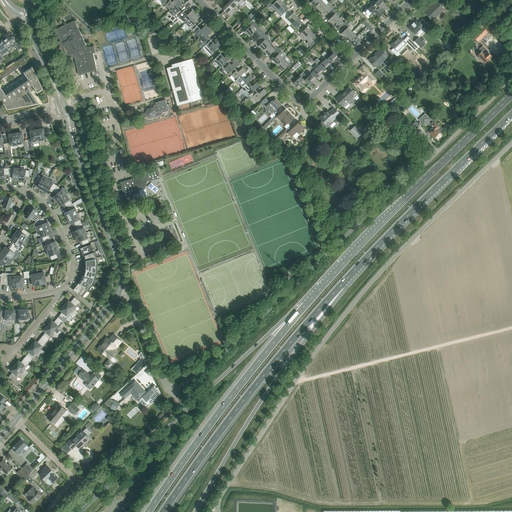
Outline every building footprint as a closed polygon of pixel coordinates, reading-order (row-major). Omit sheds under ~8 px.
[(166,0),(163,3),(162,4),(165,6),(166,5),(170,10),(180,1),(179,0),(174,0),(172,2),(170,0),(166,0)] [(233,0),(229,0),(227,3),(233,9),(235,7),(237,9),(240,7),(238,4),(233,0)] [(276,12),(284,3),(280,0),(276,0),(276,1),(275,0),(272,0),(267,5),(269,8),(271,6),(276,12)] [(325,0),(322,0),(322,1),(316,7),(320,11),(329,3),(325,0)] [(384,3),(380,0),(377,0),(372,5),(377,10),(380,14),(385,9),(387,10),(389,8),(384,3)] [(424,12),(432,20),(439,13),(440,13),(444,9),(445,11),(451,6),(445,0),(444,0),(445,1),(441,5),(436,1),(425,12),(424,12)] [(170,10),(168,12),(172,16),(169,18),(173,22),(177,17),(182,12),(178,8),(183,4),(180,1),(170,10)] [(329,16),(335,10),(337,8),(335,6),(333,7),(329,2),(329,3),(320,11),(325,16),(326,14),(329,16)] [(229,13),(233,9),(227,3),(221,8),(224,10),(222,13),(227,18),(231,15),(229,13)] [(289,8),(284,3),(276,12),(282,19),(288,13),(286,11),(289,8)] [(382,15),(380,14),(377,10),(372,5),(368,9),(367,7),(363,11),(365,12),(369,17),(374,12),(379,17),(382,15)] [(337,12),(335,10),(329,16),(330,18),(328,20),(333,24),(339,18),(335,14),(337,12)] [(182,12),(177,17),(179,19),(184,24),(185,23),(195,14),(192,11),(187,15),(183,11),(184,11),(183,11),(182,12)] [(289,26),(298,18),(293,12),(290,15),(288,13),(282,19),(289,26)] [(131,21),(132,24),(141,22),(138,13),(136,14),(135,13),(129,14),(130,18),(128,18),(129,22),(131,21)] [(184,24),(183,25),(187,30),(189,29),(191,32),(197,26),(193,22),(198,17),(195,14),(185,23),(184,24)] [(303,23),(298,18),(289,26),(294,31),(292,33),(295,35),(296,33),(302,28),(300,25),(303,23)] [(339,27),(341,29),(348,23),(346,21),(344,23),(339,18),(333,24),(337,29),(339,27)] [(419,22),(417,20),(409,28),(415,34),(423,26),(426,29),(429,26),(422,19),(419,22)] [(245,31),(250,37),(259,28),(254,23),(252,20),(246,25),(249,28),(245,31)] [(95,53),(96,53),(94,45),(94,46),(87,48),(75,21),(55,30),(60,42),(63,43),(64,45),(63,48),(68,59),(74,57),(78,75),(97,71),(93,53),(95,53)] [(348,24),(348,23),(341,29),(343,31),(341,33),(346,38),(352,32),(348,28),(353,23),(351,21),(348,24)] [(197,26),(191,32),(193,34),(194,33),(199,38),(209,28),(205,25),(201,30),(197,26)] [(484,26),(473,37),(478,42),(489,31),(484,26)] [(306,38),(312,32),(307,27),(304,29),(302,28),(296,33),(303,40),(306,38)] [(209,28),(199,38),(204,42),(202,43),(205,46),(211,40),(207,36),(212,32),(209,28)] [(258,38),(260,40),(266,35),(259,28),(250,37),(254,42),(258,38)] [(317,37),(312,32),(306,38),(309,41),(306,43),(310,48),(316,42),(314,40),(317,37)] [(357,36),(352,32),(346,38),(350,42),(357,36)] [(1,39),(2,40),(8,49),(11,47),(12,48),(15,46),(18,51),(22,48),(14,36),(15,37),(11,40),(8,35),(5,38),(5,37),(1,39)] [(268,37),(266,35),(260,40),(262,42),(258,46),(264,51),(272,43),(267,38),(268,37)] [(361,41),(357,36),(350,42),(355,47),(361,41)] [(406,43),(400,37),(391,45),(394,48),(391,50),(396,55),(402,49),(400,48),(406,43)] [(425,44),(423,42),(425,40),(422,38),(420,39),(418,37),(413,42),(420,49),(425,44)] [(9,51),(8,49),(2,40),(0,41),(0,51),(3,56),(9,51)] [(211,40),(205,46),(207,48),(208,47),(213,52),(223,43),(219,40),(215,44),(211,40)] [(411,40),(407,44),(412,49),(413,48),(416,52),(420,49),(413,42),(411,40)] [(272,52),(274,54),(280,49),(277,47),(276,48),(272,43),(264,51),(268,56),(272,52)] [(478,55),(485,63),(492,56),(487,52),(488,51),(481,44),(479,46),(480,48),(477,51),(479,53),(478,55)] [(324,51),(321,54),(325,59),(330,64),(331,65),(334,62),(333,61),(337,56),(336,55),(338,53),(333,48),(331,50),(333,52),(329,56),(324,51)] [(389,57),(381,48),(374,55),(375,55),(369,60),(377,68),(389,57)] [(282,52),(280,49),(274,54),(276,56),(272,60),(277,65),(284,59),(286,57),(282,52)] [(221,67),(228,60),(232,56),(229,53),(224,58),(220,53),(214,59),(217,62),(216,63),(221,67)] [(2,103),(6,109),(37,103),(30,93),(29,91),(30,90),(30,91),(31,90),(33,88),(36,92),(41,89),(31,67),(30,68),(26,62),(24,58),(23,59),(22,57),(0,72),(0,99),(3,103),(2,103)] [(228,74),(229,73),(234,68),(239,64),(234,58),(231,62),(228,60),(221,67),(228,74)] [(326,68),(330,64),(325,59),(321,63),(317,58),(314,61),(318,66),(323,71),(324,72),(327,69),(326,68)] [(202,86),(197,69),(196,67),(194,67),(192,59),(172,65),(173,67),(167,68),(177,105),(203,98),(200,87),(202,86)] [(288,64),(284,59),(277,65),(282,71),(286,67),(288,69),(294,64),(291,61),(288,64)] [(311,73),(316,78),(317,79),(320,76),(319,74),(323,71),(318,66),(314,70),(310,65),(307,68),(311,73)] [(369,72),(363,66),(360,68),(363,72),(361,74),(362,75),(360,77),(353,83),(363,93),(368,88),(364,83),(367,80),(372,85),(376,80),(370,74),(368,72),(369,72)] [(236,80),(241,75),(246,71),(243,67),(238,72),(234,68),(229,73),(228,74),(231,76),(232,75),(236,80)] [(379,79),(383,75),(379,70),(375,74),(379,79)] [(312,81),(316,78),(311,73),(307,77),(303,72),(300,75),(304,80),(310,86),(313,83),(312,81)] [(241,75),(236,80),(235,81),(237,84),(239,83),(243,87),(248,82),(253,78),(250,75),(245,79),(241,75)] [(300,84),(304,80),(300,75),(296,79),(291,75),(288,78),(298,88),(301,85),(300,84)] [(248,82),(243,87),(242,88),(245,91),(246,90),(250,95),(255,90),(260,85),(257,82),(252,86),(248,82)] [(233,89),(230,87),(225,91),(232,98),(235,95),(231,91),(233,89)] [(357,96),(350,89),(348,88),(343,92),(343,93),(344,93),(341,95),(340,94),(336,99),(344,108),(349,103),(349,104),(350,104),(351,104),(352,104),(353,103),(354,102),(354,101),(354,100),(354,99),(354,98),(357,96)] [(259,94),(255,90),(250,95),(248,97),(246,99),(248,101),(251,98),(255,103),(267,92),(264,89),(259,94)] [(232,98),(239,106),(241,103),(234,96),(232,98)] [(270,116),(279,107),(278,107),(278,106),(281,104),(276,99),(273,101),(272,100),(270,102),(265,98),(260,103),(265,108),(265,112),(270,116)] [(159,114),(168,111),(169,111),(165,99),(155,102),(156,104),(153,105),(154,107),(147,109),(145,112),(141,114),(142,118),(147,117),(150,119),(154,117),(156,114),(158,113),(159,114)] [(339,119),(338,117),(340,115),(334,108),(330,112),(328,111),(324,115),(323,114),(320,118),(322,121),(321,122),(324,126),(325,125),(327,127),(334,121),(335,123),(339,119)] [(294,118),(285,109),(277,117),(285,126),(284,127),(286,129),(290,126),(288,123),(294,118)] [(428,132),(427,133),(429,135),(430,133),(434,137),(439,132),(442,129),(440,126),(439,127),(434,121),(434,122),(430,118),(430,119),(429,119),(425,114),(419,120),(420,121),(420,122),(420,123),(419,123),(419,124),(428,124),(430,126),(431,125),(433,127),(430,130),(429,129),(427,131),(428,132)] [(262,127),(264,129),(276,118),(274,116),(262,127)] [(295,138),(299,134),(305,128),(301,123),(300,124),(299,123),(287,134),(291,137),(293,135),(295,138)] [(355,126),(350,131),(357,138),(362,133),(355,126)] [(41,128),(37,129),(39,140),(45,139),(44,135),(43,133),(44,133),(43,129),(41,129),(41,128)] [(39,143),(39,140),(37,129),(32,130),(32,131),(31,131),(31,135),(32,135),(32,137),(32,141),(31,142),(31,144),(33,144),(39,143)] [(284,131),(275,140),(278,143),(287,134),(284,131)] [(20,132),(15,133),(17,144),(24,143),(23,139),(22,139),(22,137),(23,137),(22,133),(20,133),(20,132)] [(4,168),(0,168),(0,179),(5,179),(4,175),(9,175),(9,168),(4,168)] [(9,168),(9,175),(13,175),(13,179),(18,180),(20,169),(14,168),(9,168)] [(135,178),(120,182),(123,194),(124,194),(125,197),(132,195),(134,203),(142,201),(148,199),(145,188),(147,181),(149,180),(149,181),(159,178),(158,175),(159,175),(157,168),(134,174),(135,178)] [(26,170),(20,169),(18,180),(24,181),(25,177),(29,177),(30,171),(26,170)] [(43,190),(48,180),(49,177),(45,175),(42,175),(41,177),(39,175),(35,181),(39,183),(37,187),(43,190)] [(49,177),(48,180),(43,190),(48,192),(50,189),(53,191),(58,186),(54,184),(55,182),(54,180),(49,177)] [(61,190),(58,186),(53,191),(56,195),(53,197),(57,202),(66,194),(68,192),(65,188),(63,188),(61,190)] [(64,204),(67,207),(72,203),(69,199),(66,194),(57,202),(61,206),(64,204)] [(7,196),(7,197),(5,197),(3,197),(2,197),(0,197),(0,203),(5,205),(4,207),(9,209),(9,207),(13,208),(15,203),(11,202),(13,198),(7,196)] [(75,208),(72,203),(67,207),(68,211),(65,213),(67,218),(77,213),(75,208)] [(31,218),(36,222),(43,218),(35,212),(36,210),(31,207),(25,216),(30,220),(31,218)] [(80,219),(77,213),(67,218),(70,223),(73,222),(75,226),(81,223),(79,219),(80,219)] [(37,226),(39,232),(50,227),(48,222),(44,223),(42,219),(43,218),(36,222),(38,226),(37,226)] [(83,227),(81,223),(75,226),(77,230),(73,231),(75,237),(86,233),(83,227)] [(44,241),(50,238),(48,234),(52,233),(50,227),(39,232),(42,237),(44,241)] [(18,230),(14,235),(23,241),(27,237),(26,236),(29,233),(23,229),(21,232),(18,230)] [(86,233),(75,237),(77,242),(81,241),(83,245),(89,242),(87,238),(88,238),(86,233)] [(14,242),(12,246),(17,250),(21,252),(24,247),(24,246),(21,244),(23,241),(14,235),(11,240),(14,242)] [(45,245),(47,251),(58,247),(55,241),(52,243),(50,238),(44,241),(45,245)] [(80,248),(82,252),(83,256),(82,256),(95,252),(94,252),(91,244),(80,248)] [(6,247),(2,251),(11,258),(14,254),(14,253),(17,250),(12,246),(9,249),(6,247)] [(51,260),(58,258),(56,253),(60,252),(58,247),(47,251),(49,256),(50,256),(51,260)] [(0,257),(1,258),(0,260),(0,267),(3,267),(7,262),(7,263),(11,258),(2,251),(0,253),(0,257)] [(95,252),(82,256),(82,257),(83,256),(84,260),(84,261),(97,258),(95,252)] [(83,275),(95,279),(97,272),(84,270),(84,271),(83,274),(83,275)] [(12,288),(17,288),(16,277),(10,277),(10,274),(9,275),(8,273),(5,273),(5,284),(9,285),(8,284),(10,284),(10,287),(12,287),(12,288)] [(44,273),(38,274),(40,285),(44,284),(44,283),(46,283),(45,279),(44,277),(45,277),(44,273)] [(40,285),(38,274),(31,275),(32,279),(33,279),(33,281),(34,285),(35,285),(36,286),(40,285)] [(92,285),(95,279),(83,275),(81,279),(92,285)] [(81,279),(79,283),(78,282),(88,291),(92,285),(81,279)] [(78,283),(76,287),(73,290),(82,297),(87,290),(88,291),(78,282),(78,283)] [(68,301),(65,306),(76,315),(78,312),(75,309),(80,302),(75,298),(73,300),(73,299),(70,303),(68,301)] [(60,316),(59,318),(64,322),(69,315),(73,318),(76,315),(65,306),(61,310),(62,312),(60,315),(60,316)] [(18,311),(18,313),(14,313),(14,317),(14,323),(18,323),(18,319),(30,318),(30,314),(27,314),(26,309),(21,310),(21,311),(18,311)] [(14,317),(14,313),(14,310),(8,310),(8,311),(5,311),(5,317),(0,317),(0,318),(0,330),(5,331),(5,324),(14,324),(14,323),(14,317)] [(51,328),(59,335),(61,337),(63,334),(61,333),(62,332),(58,329),(64,322),(59,318),(57,320),(56,319),(53,323),(52,321),(48,326),(51,328)] [(59,335),(51,328),(48,326),(44,330),(46,332),(43,335),(44,336),(42,338),(47,342),(53,335),(57,338),(59,335)] [(116,346),(121,341),(113,335),(109,340),(107,338),(98,349),(106,356),(107,355),(110,358),(105,365),(110,369),(114,364),(111,361),(113,358),(112,357),(115,352),(112,349),(115,345),(116,346)] [(35,341),(31,346),(43,355),(45,352),(41,349),(47,342),(42,338),(40,340),(40,339),(37,343),(35,341)] [(40,358),(43,355),(31,346),(28,350),(29,352),(27,355),(27,356),(26,358),(31,362),(36,355),(40,358)] [(141,359),(137,364),(141,367),(146,361),(141,352),(139,355),(141,359)] [(19,361),(18,362),(17,363),(15,366),(26,375),(29,372),(25,369),(31,362),(26,358),(24,360),(23,359),(20,363),(19,361)] [(24,378),(26,375),(15,366),(11,370),(13,372),(10,375),(11,376),(9,378),(12,380),(11,381),(15,385),(18,382),(16,380),(20,375),(24,378)] [(95,371),(91,376),(83,370),(78,375),(86,382),(92,387),(102,376),(97,372),(96,373),(95,371)] [(135,381),(120,395),(124,399),(132,391),(135,394),(134,396),(137,399),(139,398),(140,397),(139,397),(140,397),(148,405),(153,401),(150,397),(154,394),(149,390),(146,393),(145,392),(135,381)] [(113,400),(113,401),(110,398),(105,402),(109,407),(111,405),(110,408),(116,411),(120,402),(113,400)] [(97,401),(91,407),(95,411),(101,405),(97,401)] [(75,414),(79,409),(72,403),(67,408),(75,414)] [(66,410),(59,404),(53,411),(53,410),(47,417),(55,424),(66,410)] [(84,444),(90,438),(82,430),(72,440),(71,439),(67,443),(72,449),(76,445),(79,448),(84,443),(84,444)] [(27,451),(30,448),(21,439),(12,448),(18,454),(23,448),(27,451)] [(0,462),(0,469),(1,468),(6,473),(11,468),(3,460),(0,462)] [(21,468),(28,475),(34,469),(31,466),(29,469),(25,465),(21,468)] [(53,472),(47,466),(42,470),(43,472),(40,475),(45,480),(48,477),(53,482),(58,477),(53,472)] [(21,468),(16,473),(22,478),(26,474),(21,468)] [(28,475),(32,478),(38,473),(34,469),(28,475)] [(33,480),(32,478),(28,475),(25,478),(30,483),(33,480)] [(0,493),(1,493),(3,491),(7,495),(11,491),(2,483),(0,484),(0,493)] [(27,499),(33,504),(41,495),(35,489),(32,487),(26,493),(30,496),(27,499)] [(11,492),(7,496),(15,504),(18,500),(11,492)]
